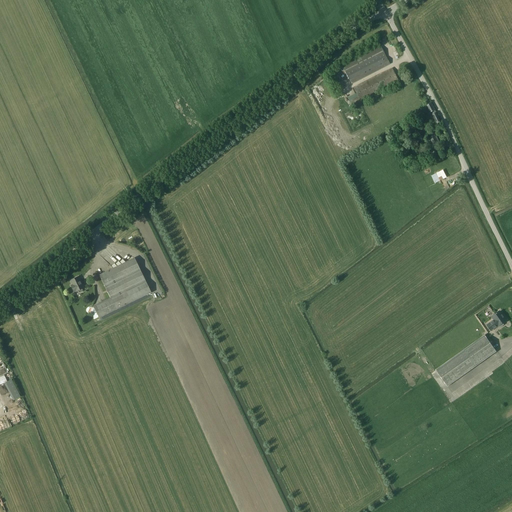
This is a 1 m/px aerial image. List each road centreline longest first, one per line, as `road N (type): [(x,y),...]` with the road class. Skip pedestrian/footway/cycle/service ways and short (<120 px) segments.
road 1 (unclassified): [(0,304),(315,54),(386,14)]
road 2 (unclassified): [(511,264),(386,14)]
